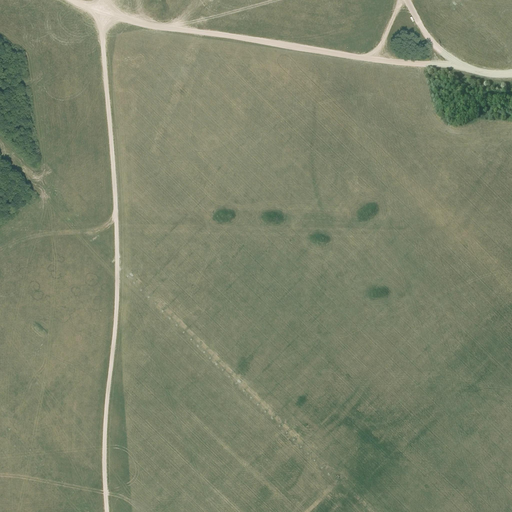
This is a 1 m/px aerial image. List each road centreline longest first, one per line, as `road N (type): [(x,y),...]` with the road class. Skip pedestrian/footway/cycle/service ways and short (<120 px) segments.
road 1 (track): [(99,9),(117,295),(104,511)]
road 2 (track): [(99,9),(372,60),(511,74)]
